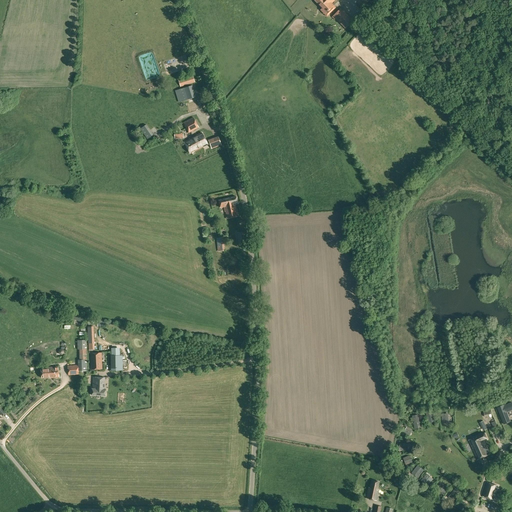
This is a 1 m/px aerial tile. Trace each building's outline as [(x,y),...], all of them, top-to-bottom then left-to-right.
[(334,0),(314,0),(322,8),(320,10),(327,16),(335,8),(332,5),(333,5),(332,3),(334,0)] [(345,28),(353,21),(340,8),(333,16),(345,28)] [(180,86),(195,82),(193,76),(178,80),(180,86)] [(192,85),(175,90),(178,102),(196,97),(192,85)] [(188,133),(199,127),(193,117),(183,123),(188,133)] [(147,139),(153,135),(146,124),(140,128),(147,139)] [(190,153),(207,144),(201,133),(184,142),(190,153)] [(218,137),(209,140),(210,145),(213,144),(215,147),(221,144),(218,137)] [(238,216),(236,204),(238,204),(236,197),(219,200),(220,208),(224,207),(227,219),(238,216)] [(238,244),(246,244),(245,232),(237,233),(238,244)] [(64,310),(62,316),(84,322),(85,316),(64,310)] [(87,371),(86,340),(77,340),(78,349),(81,349),(81,354),(80,355),(80,360),(78,360),(78,365),(68,366),(68,375),(78,374),(78,371),(87,371)] [(102,369),(102,352),(90,353),(91,370),(102,369)] [(111,370),(122,370),(122,355),(111,355),(111,370)] [(59,377),(58,366),(49,367),(49,368),(41,369),(42,378),(52,377),(52,378),(59,377)] [(106,390),(106,387),(105,387),(105,377),(93,377),(93,388),(91,388),(91,395),(105,396),(106,393),(107,392),(107,391),(106,390)] [(511,410),(511,401),(504,405),(504,404),(497,407),(504,424),(511,421),(507,412),(511,410)] [(428,423),(435,421),(433,411),(426,412),(428,423)] [(412,431),(407,427),(405,430),(403,429),(402,431),(408,436),(409,433),(410,434),(412,431)] [(478,459),(490,454),(484,441),(488,440),(484,433),(469,440),(478,459)] [(406,464),(412,462),(409,456),(404,458),(406,464)] [(418,478),(424,470),(418,465),(411,473),(418,478)] [(427,486),(433,479),(427,473),(421,481),(427,486)] [(377,489),(379,482),(372,480),(370,488),(369,487),(366,498),(376,500),(379,489),(377,489)] [(493,500),(498,486),(487,482),(482,496),(493,500)] [(447,490),(440,485),(436,490),(443,496),(447,490)] [(459,494),(454,490),(448,498),(454,502),(459,494)] [(464,510),(467,505),(462,501),(458,507),(464,510)]
